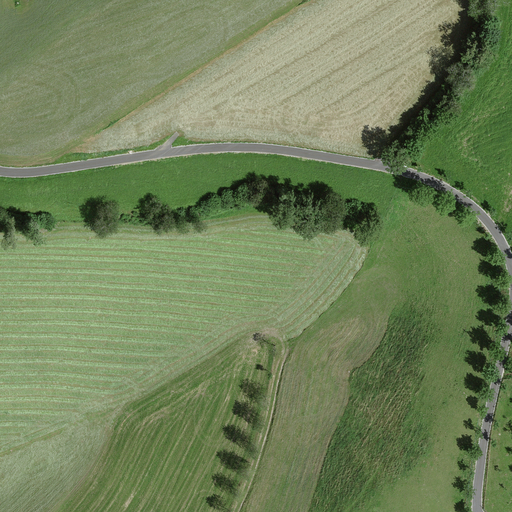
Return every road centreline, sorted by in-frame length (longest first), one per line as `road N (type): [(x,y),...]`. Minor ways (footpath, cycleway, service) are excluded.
road 1 (unclassified): [(511,269),(491,226),(461,198),(387,167),(230,147),(0,171)]
road 2 (unclassified): [(477,511),(484,434),(511,312)]
road 3 (track): [(236,511),(267,422),(283,336)]
